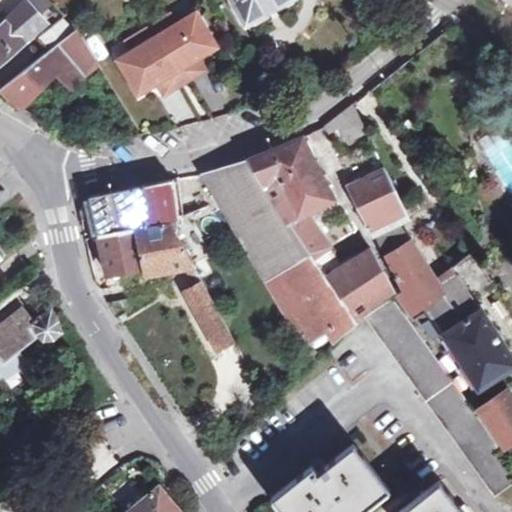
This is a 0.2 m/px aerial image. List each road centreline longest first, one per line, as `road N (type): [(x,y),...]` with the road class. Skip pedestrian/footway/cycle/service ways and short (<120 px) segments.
road 1 (residential): [(447,0),(375,73),(255,138),(104,172),(35,166)]
road 2 (residential): [(35,166),(72,282),(219,511)]
